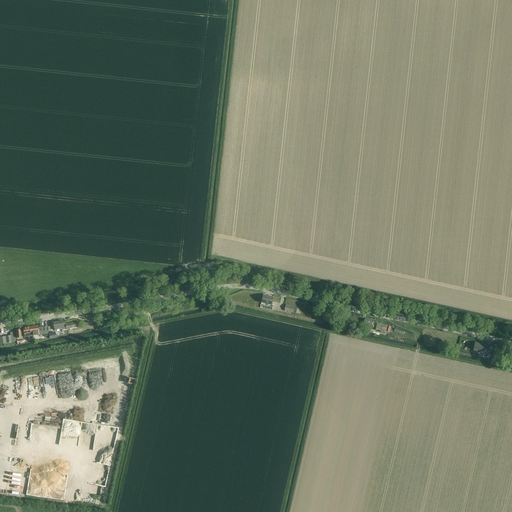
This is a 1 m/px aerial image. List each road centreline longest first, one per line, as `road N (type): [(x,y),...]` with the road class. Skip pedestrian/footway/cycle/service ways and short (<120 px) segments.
road 1 (unclassified): [(511,344),(238,285),(0,325)]
road 2 (track): [(198,264),(242,265),(511,324)]
road 3 (track): [(204,267),(0,303)]
